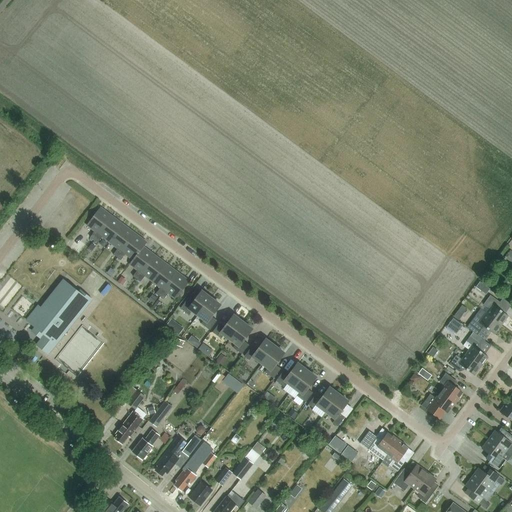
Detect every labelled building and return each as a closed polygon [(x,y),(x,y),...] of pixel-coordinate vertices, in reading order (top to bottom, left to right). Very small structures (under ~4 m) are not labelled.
[(93,240),(111,217),(99,208),(87,225),(95,231),(90,238),(93,240)] [(110,243),(123,226),(111,217),(93,240),(97,243),(102,237),(110,243)] [(134,234),(123,226),(110,243),(118,248),(113,255),(116,258),(134,234)] [(125,254),(133,260),(142,247),(143,248),(146,243),(134,234),(116,258),(120,260),(125,254)] [(85,245),(76,239),(69,248),(77,254),(85,245)] [(154,256),(143,248),(142,247),(133,260),(129,264),(137,270),(133,277),(136,280),(154,256)] [(504,259),(503,260),(508,264),(511,258),(511,252),(510,251),(509,252),(504,259)] [(144,275),(153,282),(166,265),(154,256),(136,280),(139,282),(144,275)] [(177,273),(166,265),(153,282),(161,288),(156,294),(159,297),(177,273)] [(107,273),(112,276),(115,271),(111,268),(107,273)] [(176,299),(185,287),(189,282),(177,273),(159,297),(162,299),(167,293),(176,299)] [(123,286),(128,279),(123,275),(118,282),(123,286)] [(63,279),(29,323),(33,325),(40,331),(36,335),(41,339),(36,345),(48,355),(93,300),(80,290),(79,292),(63,279)] [(479,281),(475,287),(480,290),(484,284),(479,281)] [(485,285),(481,291),(486,295),(490,289),(485,285)] [(180,308),(185,312),(188,314),(191,310),(198,316),(210,299),(201,291),(192,302),(187,299),(180,308)] [(157,298),(152,294),(148,300),(154,303),(157,298)] [(486,300),(483,304),(489,308),(485,314),(501,325),(508,316),(496,308),(500,303),(490,295),(486,300)] [(220,306),(210,299),(198,316),(204,320),(201,324),(209,330),(217,321),(212,317),(220,306)] [(161,304),(157,301),(152,307),(157,310),(161,304)] [(473,319),(466,328),(476,335),(483,326),(494,335),(501,325),(485,314),(480,309),(473,319)] [(458,312),(454,317),(459,320),(463,315),(458,312)] [(230,340),(242,323),(233,315),(224,327),(219,323),(212,333),(221,339),(224,335),(230,340)] [(453,318),(447,327),(456,334),(463,326),(453,318)] [(172,320),(166,327),(173,332),(178,325),(172,320)] [(230,340),(236,344),(233,348),(241,355),(249,345),(244,341),(252,330),(242,323),(230,340)] [(463,346),(468,350),(465,355),(481,366),(488,357),(476,349),(480,344),(470,336),(463,346)] [(176,338),(173,345),(182,348),(184,341),(176,338)] [(261,364),(274,347),(264,339),(256,351),(251,347),(244,357),(249,360),(252,357),(261,364)] [(203,343),(199,349),(204,353),(209,347),(203,343)] [(284,354),(274,347),(261,364),(268,369),(265,373),(273,379),(280,369),(276,366),(284,354)] [(428,354),(435,359),(439,354),(438,353),(432,349),(428,354)] [(119,350),(112,358),(127,369),(133,361),(119,350)] [(228,359),(221,354),(216,361),(223,366),(228,359)] [(465,355),(462,360),(456,355),(449,365),(459,372),(463,367),(474,376),(481,366),(465,355)] [(287,383),(293,388),(306,371),(296,363),(288,375),(283,371),(276,381),(284,386),(287,383)] [(422,368),(418,373),(424,378),(428,373),(422,368)] [(316,378),(306,371),(293,388),(299,392),(297,396),(305,403),(312,393),(308,389),(316,378)] [(225,376),(222,374),(216,382),(219,384),(225,376)] [(440,392),(455,403),(462,393),(452,385),(455,381),(445,374),(439,382),(445,386),(440,392)] [(229,375),(222,383),(238,395),(244,386),(229,375)] [(187,383),(182,379),(176,387),(181,391),(187,383)] [(325,412),(338,395),(328,388),(320,399),(315,395),(308,405),(313,408),(316,405),(325,412)] [(136,410),(146,397),(137,390),(127,403),(136,410)] [(430,394),(424,403),(421,406),(439,419),(445,411),(447,413),(455,403),(440,392),(436,399),(430,394)] [(338,395),(325,412),(335,419),(332,423),(337,427),(344,417),(340,414),(348,402),(338,395)] [(172,407),(164,401),(149,421),(156,427),(172,407)] [(511,407),(506,403),(499,412),(511,421),(511,407)] [(298,414),(292,410),(288,415),(294,419),(298,414)] [(130,437),(138,427),(144,420),(133,412),(116,434),(117,435),(115,438),(122,444),(129,436),(130,437)] [(279,428),(287,418),(280,413),(272,423),(279,428)] [(206,431),(205,428),(202,425),(199,426),(197,429),(197,432),(200,434),(203,434),(206,431)] [(143,438),(132,452),(143,460),(153,446),(152,445),(159,436),(152,431),(145,440),(143,438)] [(495,431),(488,440),(504,452),(511,443),(511,444),(511,436),(507,433),(503,437),(495,431)] [(161,438),(160,440),(165,443),(170,437),(165,433),(161,438)] [(383,461),(387,455),(398,440),(388,433),(380,443),(376,440),(368,450),(383,461)] [(240,437),(235,434),(231,440),(236,444),(240,437)] [(194,435),(182,452),(188,457),(201,440),(194,435)] [(179,437),(175,441),(156,465),(158,467),(155,470),(162,476),(165,472),(167,474),(179,459),(176,456),(186,443),(179,437)] [(397,472),(405,462),(400,458),(408,448),(398,440),(387,455),(383,461),(381,462),(388,467),(389,466),(397,472)] [(504,452),(488,440),(482,449),(488,454),(485,459),(499,469),(505,461),(501,457),(504,452)] [(339,441),(334,448),(340,453),(346,446),(339,441)] [(257,442),(254,445),(233,473),(241,479),(263,452),(261,451),(264,447),(257,442)] [(348,446),(342,454),(352,462),(358,453),(348,446)] [(201,449),(197,454),(186,468),(184,466),(182,470),(183,471),(175,481),(177,482),(174,485),(182,491),(188,483),(190,484),(196,476),(194,474),(197,470),(193,467),(205,452),(201,449)] [(210,452),(202,463),(208,468),(216,457),(210,452)] [(414,489),(426,472),(416,465),(410,474),(404,469),(393,483),(404,491),(409,485),(414,489)] [(222,486),(232,473),(225,468),(215,481),(222,486)] [(478,469),(472,478),(488,490),(495,481),(501,486),(505,481),(490,470),(487,475),(478,469)] [(436,480),(426,472),(414,489),(423,496),(420,500),(425,504),(434,492),(429,488),(436,480)] [(481,499),(488,490),(472,478),(465,487),(472,492),(469,496),(486,509),(489,504),(481,499)] [(371,481),(367,486),(372,490),(376,485),(371,481)] [(212,490),(201,482),(189,497),(200,506),(212,490)] [(297,486),(294,490),(299,494),(303,490),(297,486)] [(385,492),(379,487),(374,494),(381,498),(385,492)] [(257,488),(247,501),(257,509),(267,496),(257,488)] [(227,497),(226,497),(214,511),(231,511),(236,505),(239,508),(244,501),(235,494),(233,497),(229,494),(227,497)] [(333,511),(342,502),(332,494),(319,510),(321,511),(333,511)] [(121,511),(128,504),(119,497),(111,507),(104,501),(95,511),(121,511)] [(464,511),(453,503),(446,511),(464,511)]
